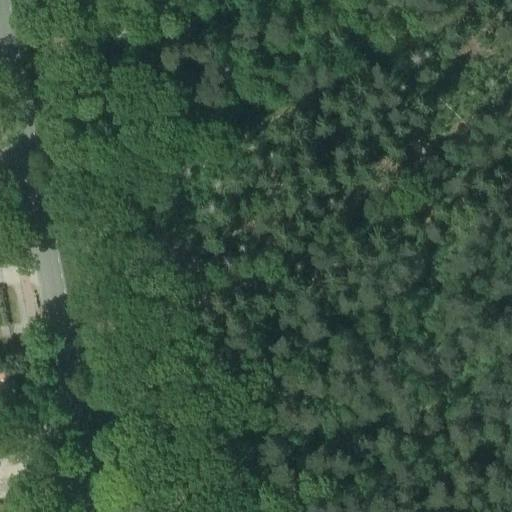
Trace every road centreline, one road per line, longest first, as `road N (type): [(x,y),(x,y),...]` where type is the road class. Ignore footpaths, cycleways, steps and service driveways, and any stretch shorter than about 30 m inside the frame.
road 1 (secondary): [(48,271),(0,18)]
road 2 (secondary): [(95,511),(48,271)]
